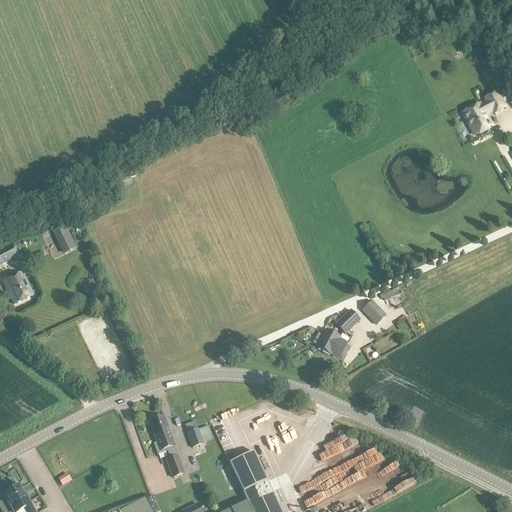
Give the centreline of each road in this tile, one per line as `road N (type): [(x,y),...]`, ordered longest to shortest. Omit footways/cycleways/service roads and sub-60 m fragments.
road 1 (tertiary): [(511,490),(301,389),(230,374),(150,387),(0,458)]
road 2 (track): [(0,335),(93,410)]
